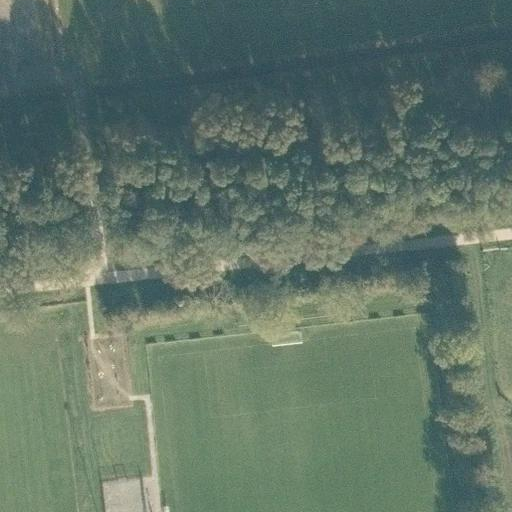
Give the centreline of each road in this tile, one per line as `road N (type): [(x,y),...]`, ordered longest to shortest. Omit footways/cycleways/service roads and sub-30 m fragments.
road 1 (unclassified): [(0,290),(511,234)]
road 2 (track): [(102,279),(77,95)]
